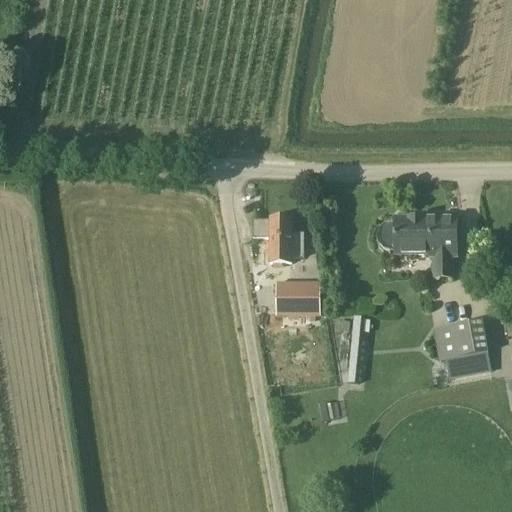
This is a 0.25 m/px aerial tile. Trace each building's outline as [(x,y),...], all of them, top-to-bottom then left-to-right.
[(292,266),(292,260),(303,260),(303,236),(292,236),(292,221),(270,221),(270,222),(253,222),(253,240),(270,241),(270,265),(292,266)] [(395,221),(395,226),(390,226),(383,227),(378,232),(377,240),(378,247),(383,252),(390,254),(395,254),(395,257),(430,258),(430,259),(434,259),(433,280),(453,280),(453,259),(457,259),(457,221),(395,221)] [(276,320),(321,320),(321,285),(276,285),(276,320)] [(354,320),(347,386),(359,386),(366,321),(354,320)] [(350,335),(351,325),(336,323),(335,334),(335,335),(342,336),(342,335),(350,335)] [(433,332),(439,364),(445,363),(448,382),(492,374),(488,355),(489,355),(483,323),(433,332)] [(318,407),(321,425),(331,423),(327,406),(318,407)]
